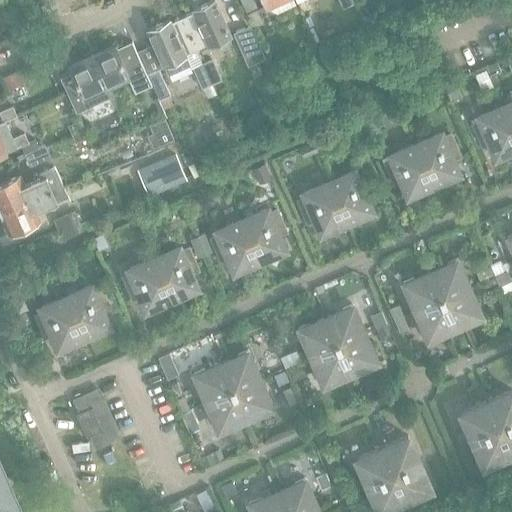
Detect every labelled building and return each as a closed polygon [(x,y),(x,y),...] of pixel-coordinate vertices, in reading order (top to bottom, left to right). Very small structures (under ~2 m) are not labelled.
[(193,11),(182,16),(197,49),(208,44),(208,45),(231,35),(214,0),(212,0),(192,9),(193,11)] [(256,0),(243,0),(248,9),(258,5),(256,0)] [(262,0),(267,10),(277,14),(296,5),(293,0),(262,0)] [(312,11),(306,0),(300,0),(296,2),(302,15),(312,11)] [(401,16),(396,3),(367,15),(372,27),(401,16)] [(263,22),(257,9),(247,13),(253,27),(263,22)] [(316,21),(312,12),(303,17),(308,26),(316,21)] [(153,43),(136,51),(147,74),(148,74),(158,69),(164,66),(168,74),(190,64),(186,54),(196,49),(197,49),(182,16),(170,22),(169,19),(147,29),(153,43)] [(250,24),(232,32),(243,56),(261,48),(250,24)] [(115,44),(92,55),(106,84),(126,75),(134,92),(151,84),(147,74),(136,51),(131,40),(116,47),(115,44)] [(71,71),(60,76),(67,92),(76,112),(111,96),(106,84),(92,55),(69,65),(71,71)] [(221,79),(211,58),(202,62),(212,83),(221,79)] [(212,83),(202,62),(193,66),(203,87),(212,83)] [(500,71),(496,62),(487,65),(491,75),(500,71)] [(158,69),(148,74),(150,80),(159,99),(170,94),(158,69)] [(16,70),(2,76),(7,87),(21,80),(16,70)] [(460,95),(454,81),(445,85),(452,99),(460,95)] [(411,109),(408,100),(398,104),(403,113),(411,109)] [(511,100),(503,105),(511,124),(511,100)] [(511,148),(511,124),(503,105),(478,116),(480,120),(472,123),(481,144),(489,140),(496,155),(511,148)] [(16,115),(12,106),(0,110),(0,112),(3,120),(16,115)] [(380,130),(374,116),(361,121),(367,135),(380,130)] [(152,132),(146,135),(152,148),(153,148),(153,149),(174,139),(164,117),(148,124),(152,132)] [(0,121),(0,154),(6,152),(6,151),(15,147),(11,138),(3,120),(0,121)] [(24,132),(11,138),(15,147),(28,141),(24,132)] [(458,172),(451,157),(459,153),(450,133),(442,136),(441,132),(415,143),(433,183),(458,172)] [(327,146),(323,136),(311,142),(316,152),(327,146)] [(195,176),(178,140),(142,156),(159,192),(195,176)] [(316,152),(311,142),(300,147),(304,157),(316,152)] [(433,183),(415,143),(390,154),(392,158),(384,161),(393,182),(401,179),(408,194),(433,183)] [(49,155),(45,146),(25,154),(30,164),(49,155)] [(270,176),(264,163),(252,168),(258,181),(270,176)] [(371,210),(364,194),(372,191),(363,170),(355,174),(354,170),(328,181),(346,221),(371,210)] [(0,208),(61,182),(57,172),(50,175),(49,173),(24,184),(19,175),(0,183),(0,208)] [(346,221),(328,181),(303,192),(305,196),(297,199),(306,220),(314,216),(321,232),(346,221)] [(35,209),(67,195),(61,182),(0,208),(0,214),(8,233),(39,219),(35,209)] [(284,248),(278,232),(285,229),(276,208),(269,212),(267,208),(241,219),(259,259),(284,248)] [(82,229),(79,222),(74,211),(54,219),(62,237),(82,229)] [(259,259),(241,219),(216,230),(218,234),(210,237),(219,258),(227,254),(234,269),(259,259)] [(108,245),(102,232),(92,237),(98,250),(108,245)] [(212,252),(204,232),(197,235),(198,239),(205,255),(212,252)] [(198,239),(197,235),(189,239),(198,258),(205,255),(198,239)] [(196,286),(189,271),(197,267),(188,247),(180,250),(179,246),(153,257),(171,297),(196,286)] [(171,297),(153,257),(128,268),(130,272),(122,276),(131,296),(139,293),(146,308),(171,297)] [(468,287),(461,270),(462,269),(457,258),(446,263),(447,264),(430,271),(442,298),(468,287)] [(442,298),(430,271),(414,278),(413,277),(402,282),(407,293),(409,293),(416,310),(442,298)] [(511,279),(508,271),(495,277),(499,285),(511,279)] [(108,324),(102,309),(109,306),(100,285),(93,289),(91,284),(66,295),(83,335),(108,324)] [(482,315),(477,304),(476,304),(468,287),(442,298),(454,326),(470,318),(471,320),(482,315)] [(83,335),(66,295),(40,306),(42,310),(34,314),(43,334),(51,331),(58,346),(83,335)] [(454,326),(442,298),(416,310),(424,327),(422,328),(427,339),(438,334),(438,333),(454,326)] [(364,333),(356,315),(358,315),(353,303),(342,308),(342,310),(326,317),(338,344),(364,333)] [(403,316),(398,305),(390,308),(395,319),(403,316)] [(407,327),(403,316),(395,319),(400,330),(407,327)] [(338,344),(326,317),(309,324),(309,322),(298,327),(303,339),(304,338),(312,355),(338,344)] [(378,361),(373,349),(371,350),(364,333),(338,344),(349,371),(366,364),(367,365),(378,361)] [(349,371),(338,344),(312,355),(319,373),(318,373),(323,385),(334,380),(333,378),(349,371)] [(259,378),(251,361),(253,360),(248,349),(237,354),(238,355),(221,362),(233,390),(259,378)] [(168,376),(180,371),(171,350),(159,354),(168,376)] [(233,390),(221,362),(205,369),(204,368),(193,373),(198,384),(199,384),(207,401),(233,390)] [(301,365),(289,370),(295,381),(306,376),(301,365)] [(284,370),(273,374),(279,388),(290,383),(284,370)] [(273,406),(268,395),(266,396),(259,378),(233,390),(245,417),(261,410),(262,411),(273,406)] [(189,408),(178,380),(169,384),(180,412),(189,408)] [(119,435),(97,389),(75,399),(80,411),(76,413),(87,436),(91,434),(96,445),(119,435)] [(511,449),(511,389),(461,411),(483,462),(511,449)] [(245,417),(233,390),(207,401),(214,418),(213,419),(218,430),(229,425),(228,424),(245,417)] [(429,485),(419,463),(407,435),(356,457),(379,507),(429,485)] [(0,510),(17,503),(0,463),(0,510)] [(331,484),(325,472),(316,476),(322,489),(331,484)] [(300,511),(316,505),(308,489),(310,488),(305,477),(294,482),(294,484),(277,491),(286,511),(300,511)] [(237,491),(232,479),(220,484),(225,497),(237,491)] [(286,511),(277,491),(260,499),(259,497),(248,502),(252,511),(286,511)] [(179,498),(169,502),(173,511),(176,511),(184,509),(179,498)]
